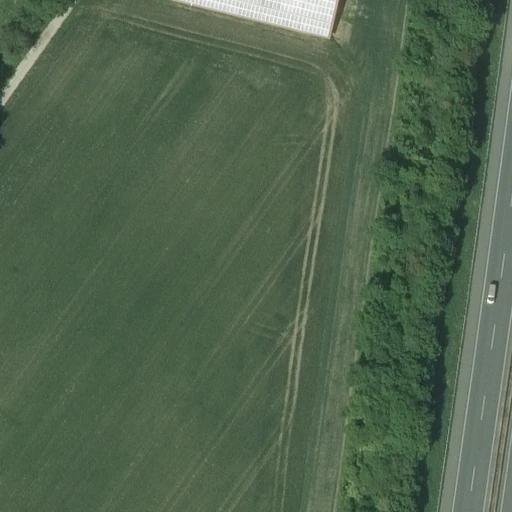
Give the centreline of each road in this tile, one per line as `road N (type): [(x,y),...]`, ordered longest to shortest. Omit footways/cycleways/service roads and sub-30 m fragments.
road 1 (motorway): [(511,176),(466,511)]
road 2 (track): [(71,0),(0,100)]
